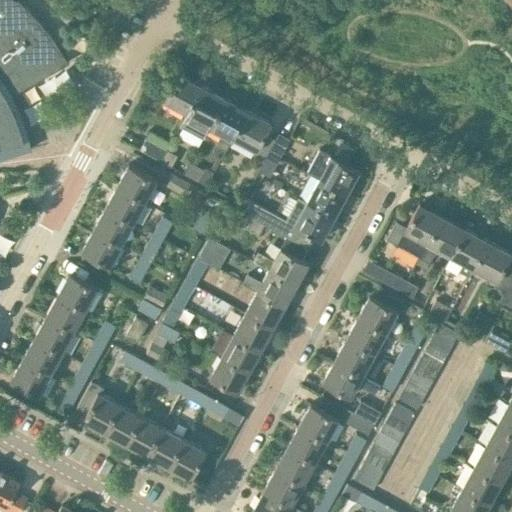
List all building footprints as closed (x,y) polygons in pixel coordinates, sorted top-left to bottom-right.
[(0,0),(0,153),(32,148),(28,129),(21,110),(19,105),(23,103),(17,91),(70,61),(55,38),(38,17),(20,0),(0,0)] [(188,111),(203,83),(180,71),(165,98),(188,111)] [(203,137),(210,125),(211,123),(226,95),(203,83),(188,111),(180,125),(203,137)] [(233,135),(249,108),(226,95),(211,123),(223,130),(216,143),(226,149),(233,135)] [(263,159),(275,138),(266,132),(272,121),(249,108),(233,135),(257,148),(254,155),(263,159)] [(172,140),(151,128),(146,137),(140,148),(161,160),(167,148),(172,140)] [(275,166),(287,144),(275,138),(263,159),(275,166)] [(320,147),(307,170),(320,177),(346,191),(347,192),(360,169),(332,153),(320,147)] [(171,165),(178,154),(167,148),(161,160),(171,165)] [(270,175),(275,166),(263,159),(258,169),(270,175)] [(145,199),(157,178),(129,162),(117,184),(145,199)] [(206,184),(214,171),(206,166),(198,180),(206,184)] [(184,194),(191,182),(173,172),(166,184),(184,194)] [(333,214),(346,191),(320,177),(307,200),(333,214)] [(134,221),(145,199),(117,184),(105,206),(134,221)] [(321,237),(333,214),(307,200),(299,195),(286,217),(250,197),(243,210),(264,222),(308,246),(315,234),(321,237)] [(396,219),(386,237),(421,256),(428,241),(444,213),(421,200),(407,225),(396,219)] [(122,243),(134,221),(105,206),(93,227),(122,243)] [(204,232),(214,213),(203,208),(193,225),(204,232)] [(258,232),(264,222),(243,210),(237,221),(258,232)] [(428,241),(421,256),(430,261),(438,246),(451,254),(466,225),(444,213),(428,241)] [(163,237),(173,220),(162,214),(153,231),(163,237)] [(466,225),(451,254),(464,261),(459,269),(470,274),(474,266),(489,238),(466,225)] [(110,264),(122,243),(93,227),(82,249),(110,264)] [(0,230),(0,249),(7,253),(15,238),(0,230)] [(151,259),(163,237),(153,231),(141,253),(151,259)] [(310,261),(302,257),(308,246),(286,234),(280,245),(282,246),(275,259),(258,250),(254,258),(270,267),(298,282),(310,261)] [(208,235),(197,256),(208,261),(211,263),(222,242),(208,235)] [(511,250),(489,238),(474,266),(497,279),(495,284),(506,290),(511,277),(511,265),(507,263),(511,252),(511,250)] [(139,281),(151,259),(141,253),(129,275),(139,281)] [(197,256),(185,277),(185,278),(196,283),(208,261),(197,256)] [(402,290),(408,279),(369,257),(362,269),(402,290)] [(243,281),(258,289),(286,304),(298,282),(270,267),(263,280),(248,272),(243,281)] [(87,307),(99,286),(70,270),(59,292),(87,307)] [(185,278),(173,299),(184,305),(196,283),(185,278)] [(412,296),(418,285),(408,279),(402,290),(412,296)] [(144,296),(161,306),(168,293),(150,284),(144,296)] [(274,326),(286,304),(258,289),(246,311),(274,326)] [(506,290),(500,300),(510,306),(511,302),(511,293),(506,290)] [(75,329),(87,307),(59,292),(47,313),(75,329)] [(387,329),(399,308),(371,292),(359,314),(387,329)] [(155,316),(161,306),(144,296),(138,307),(155,316)] [(446,319),(453,305),(436,297),(428,311),(446,319)] [(173,326),(184,305),(173,299),(162,320),(173,326)] [(263,347),(274,326),(246,311),(235,332),(263,347)] [(63,350),(75,329),(47,313),(35,335),(63,350)] [(138,339),(149,320),(137,313),(127,332),(138,339)] [(375,351),(387,329),(359,314),(347,336),(375,351)] [(104,345),(116,324),(105,318),(94,339),(104,345)] [(180,331),(180,330),(173,326),(162,320),(162,321),(156,331),(166,336),(174,340),(180,331)] [(454,340),(459,331),(440,320),(435,329),(454,340)] [(417,346),(426,329),(415,323),(406,340),(417,346)] [(506,351),(511,340),(511,339),(491,328),(485,339),(506,351)] [(449,349),(454,340),(435,329),(430,339),(449,349)] [(251,369),(263,347),(235,332),(223,354),(251,369)] [(51,372),(63,350),(35,335),(23,356),(51,372)] [(363,373),(375,351),(347,336),(335,358),(363,373)] [(93,367),(93,366),(104,345),(94,339),(82,361),(93,367)] [(164,360),(170,349),(161,344),(152,339),(146,351),(164,360)] [(443,359),(449,349),(430,339),(424,348),(443,359)] [(405,367),(417,346),(406,340),(394,362),(405,367)] [(138,369),(144,358),(126,348),(120,360),(138,369)] [(438,368),(443,359),(424,348),(419,358),(438,368)] [(223,354),(211,376),(239,391),(251,369),(223,354)] [(39,393),(51,372),(23,356),(11,378),(39,393)] [(138,369),(159,381),(165,370),(144,358),(138,369)] [(375,392),(380,382),(363,373),(335,358),(323,379),(351,395),(357,383),(375,392)] [(433,378),(438,368),(419,358),(414,367),(433,378)] [(485,387),(497,365),(486,359),(474,381),(485,387)] [(81,388),(92,367),(93,367),(82,361),(70,382),(81,388)] [(392,390),(405,367),(394,362),(382,384),(392,390)] [(428,387),(433,378),(414,367),(409,377),(428,387)] [(181,393),(187,382),(165,370),(159,381),(181,393)] [(423,396),(428,387),(409,377),(404,386),(423,396)] [(105,429),(115,411),(120,401),(101,391),(104,385),(91,378),(76,405),(87,411),(83,417),(105,429)] [(474,381),(462,402),(473,408),(485,387),(474,381)] [(69,410),(81,388),(70,382),(58,404),(69,410)] [(202,405),(208,394),(187,382),(181,393),(202,405)] [(418,406),(423,396),(404,386),(399,395),(418,406)] [(224,416),(230,405),(208,394),(202,405),(224,416)] [(374,422),(381,410),(360,398),(353,411),(364,417),(374,422)] [(498,422),(511,429),(511,401),(510,400),(501,417),(498,422)] [(127,441),(142,413),(120,401),(115,411),(105,429),(127,441)] [(312,401),(300,423),(328,438),(339,416),(312,401)] [(409,421),(414,411),(396,401),(391,410),(409,421)] [(462,430),(469,417),(473,408),(462,402),(450,424),(462,430)] [(404,430),(409,421),(391,410),(386,420),(404,430)] [(148,453),(163,425),(142,413),(127,441),(148,453)] [(399,440),(404,430),(386,420),(381,429),(399,440)] [(511,457),(511,429),(498,422),(492,433),(486,444),(511,457)] [(316,459),(328,438),(300,423),(289,445),(316,459)] [(450,452),(462,430),(450,424),(439,446),(450,452)] [(170,465),(185,437),(163,425),(148,453),(170,465)] [(394,449),(399,440),(381,429),(375,439),(394,449)] [(358,454),(367,437),(356,431),(347,448),(358,454)] [(191,476),(206,449),(185,437),(170,465),(191,476)] [(389,458),(394,449),(375,439),(370,448),(389,458)] [(503,481),(511,463),(511,457),(486,444),(475,465),(503,481)] [(304,481),(316,459),(289,445),(277,466),(304,481)] [(438,474),(450,452),(439,446),(427,467),(438,474)] [(346,476),(358,454),(347,448),(335,470),(346,476)] [(383,468),(389,458),(370,448),(365,458),(383,468)] [(378,477),(383,468),(365,458),(360,467),(378,477)] [(491,502),(503,481),(475,465),(471,472),(463,487),(491,502)] [(295,497),(304,481),(277,466),(265,488),(293,503),(295,497)] [(373,487),(378,477),(360,467),(355,477),(373,487)] [(429,491),(438,474),(427,467),(417,485),(429,491)] [(14,511),(18,511),(27,497),(15,490),(20,481),(0,469),(0,504),(6,508),(6,507),(14,511)] [(334,497),(346,476),(335,470),(323,491),(334,497)] [(457,511),(485,511),(491,502),(463,487),(451,509),(457,511)] [(293,503),(265,488),(254,510),(257,511),(302,511),(304,509),(293,503)] [(374,509),(380,499),(362,489),(356,499),(374,509)] [(326,511),(334,497),(323,491),(311,511),(326,511)] [(374,509),(379,511),(401,511),(402,511),(380,499),(374,509)] [(45,503),(40,511),(78,511),(62,504),(59,511),(45,503)]
